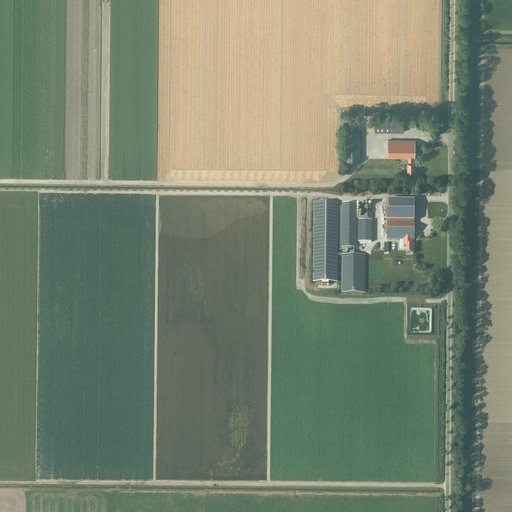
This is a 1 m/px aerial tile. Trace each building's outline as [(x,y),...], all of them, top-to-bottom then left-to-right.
[(403,132),(403,119),(375,119),(375,132),(403,132)] [(344,131),(344,163),(359,163),(359,131),(353,131),(353,129),(350,129),(350,131),(344,131)] [(414,158),(414,140),(388,140),(387,158),(408,158),(408,163),(407,163),(407,172),(414,172),(414,163),(413,163),(413,158),(414,158)] [(386,200),(386,221),(387,221),(387,222),(414,222),(414,200),(386,200)] [(322,282),(325,282),(338,282),(338,202),(313,202),(313,282),(322,282)] [(350,251),(350,256),(341,256),(341,293),(364,293),(364,256),(355,256),(356,218),(371,219),(371,206),(361,206),(361,217),(356,217),(356,203),(342,203),(342,206),(340,206),(340,248),(340,250),(352,250),(352,251),(350,251)] [(358,221),(358,242),(371,243),(371,221),(358,221)] [(402,249),(406,249),(406,254),(413,254),(413,245),(412,245),(412,240),(413,240),(414,222),(387,222),(387,239),(402,240),(402,249)]
